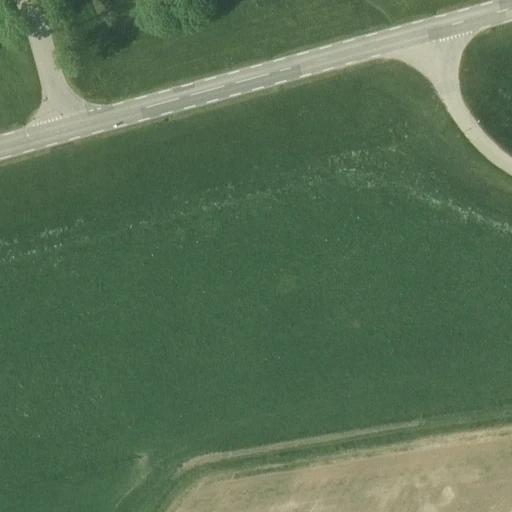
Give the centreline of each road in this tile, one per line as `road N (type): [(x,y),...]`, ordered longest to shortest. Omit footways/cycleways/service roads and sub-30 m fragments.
road 1 (tertiary): [(436,30),(72,130)]
road 2 (unclassified): [(511,168),(463,121),(436,30)]
road 3 (unclassified): [(72,130),(32,0)]
